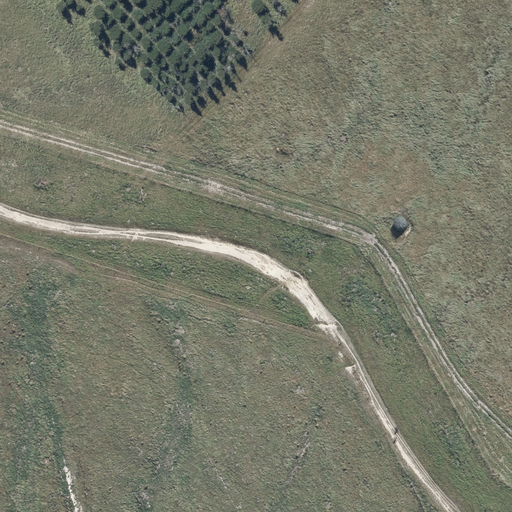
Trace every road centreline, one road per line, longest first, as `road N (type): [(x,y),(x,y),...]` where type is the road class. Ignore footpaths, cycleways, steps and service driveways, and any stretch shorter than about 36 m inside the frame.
road 1 (track): [(0,211),(53,228),(210,238),(266,264),(309,309),(460,511)]
road 2 (track): [(289,0),(83,201),(39,224)]
